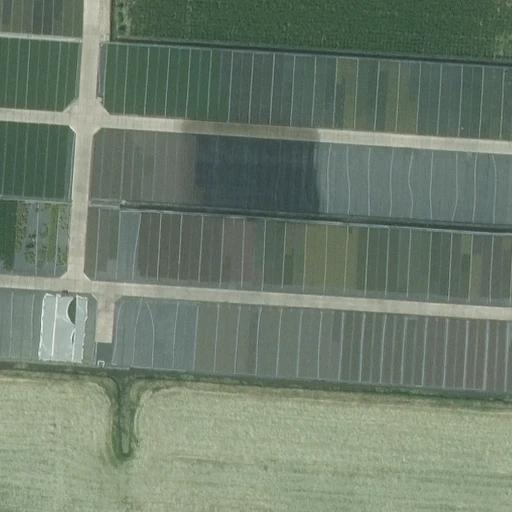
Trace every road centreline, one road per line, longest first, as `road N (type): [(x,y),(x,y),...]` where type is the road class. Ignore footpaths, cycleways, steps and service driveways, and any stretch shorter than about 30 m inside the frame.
road 1 (track): [(511,314),(0,281)]
road 2 (track): [(0,114),(511,147)]
road 3 (track): [(92,0),(73,285)]
